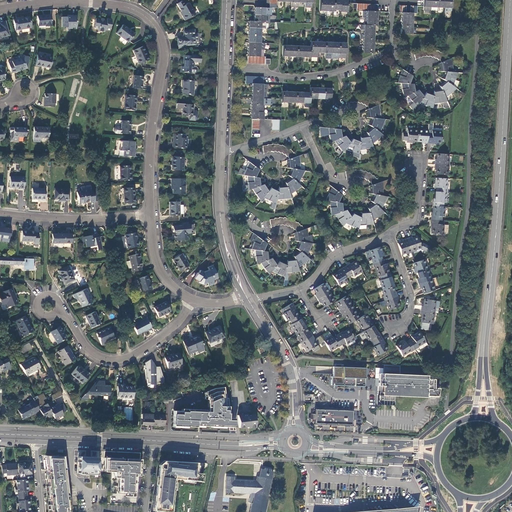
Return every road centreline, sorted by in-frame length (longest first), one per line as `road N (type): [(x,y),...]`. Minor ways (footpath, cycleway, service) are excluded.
road 1 (primary): [(510,0),(483,358)]
road 2 (unclassified): [(0,10),(90,3),(128,8),(150,22),(163,53),(150,215)]
road 3 (secondary): [(284,434),(0,427)]
road 4 (residential): [(192,300),(161,336),(113,359),(86,346),(58,311)]
road 5 (unclassified): [(223,70),(287,78),(389,51)]
road 6 (residential): [(150,215),(0,213)]
road 7 (residential): [(294,428),(286,361),(247,299)]
road 8 (secondary): [(302,451),(384,461),(417,453),(433,463)]
road 9 (secondary): [(151,447),(285,449)]
road 10 (secondary): [(437,438),(328,445),(306,438)]
